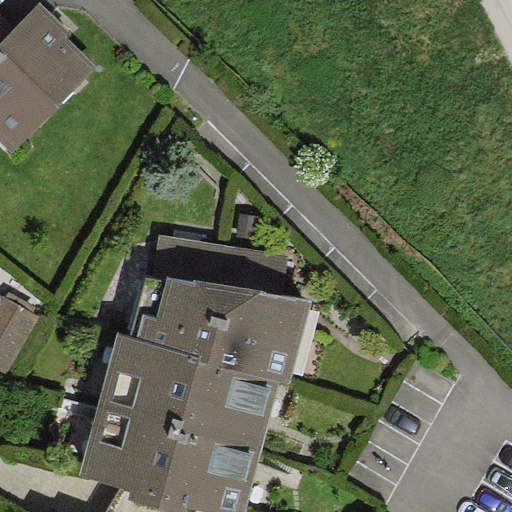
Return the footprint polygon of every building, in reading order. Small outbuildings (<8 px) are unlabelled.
[(36,16),(14,38),(0,51),(0,118),(22,140),(91,70),(45,25),(36,16)] [(0,51),(14,38),(0,23),(0,51)] [(231,286),(283,295),(288,257),(236,250),(231,286)] [(231,286),(172,276),(171,280),(156,341),(131,335),(129,335),(90,475),(117,482),(194,502),(229,511),(236,511),(272,378),(283,379),(305,298),(283,295),(231,286)] [(156,341),(171,280),(147,276),(131,335),(156,341)] [(35,317),(3,300),(0,305),(0,365),(6,369),(35,317)] [(188,511),(194,502),(117,482),(100,511),(188,511)]
